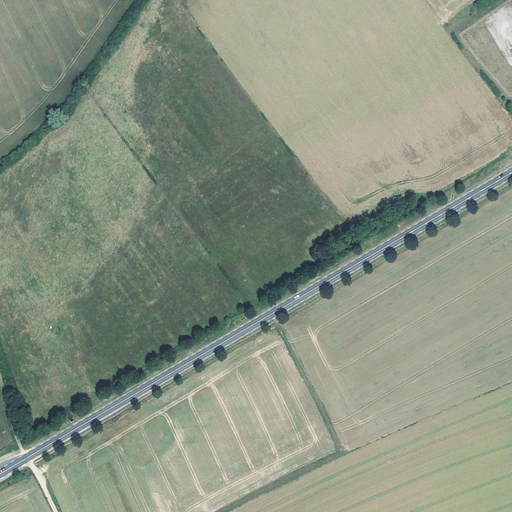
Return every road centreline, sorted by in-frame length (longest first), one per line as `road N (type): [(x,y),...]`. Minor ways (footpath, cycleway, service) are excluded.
road 1 (primary): [(511,172),(0,474)]
road 2 (track): [(55,511),(17,439),(0,382)]
